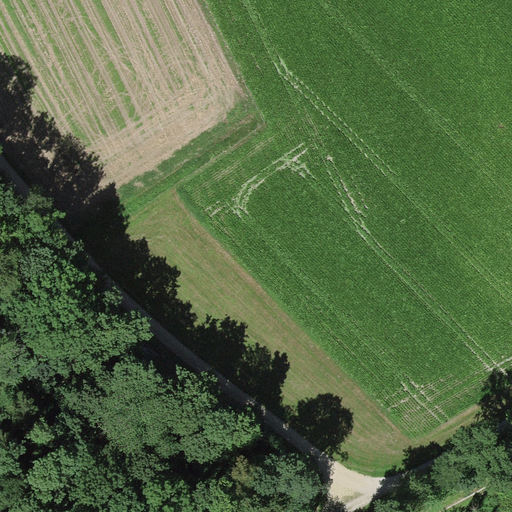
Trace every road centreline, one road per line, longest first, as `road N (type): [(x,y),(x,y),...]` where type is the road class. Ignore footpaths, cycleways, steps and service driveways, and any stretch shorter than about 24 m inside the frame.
road 1 (track): [(372,496),(294,446),(94,276),(0,168)]
road 2 (track): [(350,511),(511,424)]
